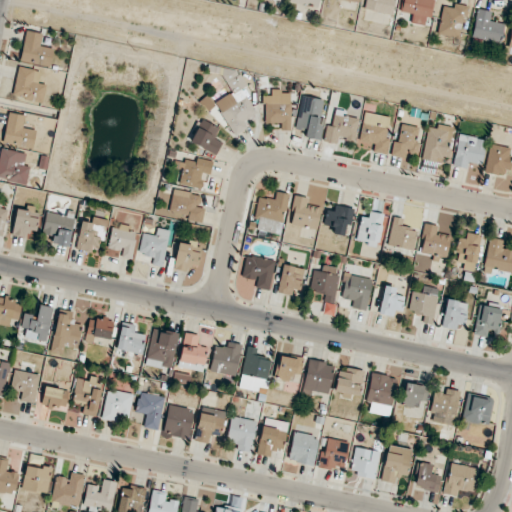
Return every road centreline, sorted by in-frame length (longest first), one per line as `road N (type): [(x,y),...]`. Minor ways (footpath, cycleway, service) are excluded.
road 1 (residential): [(383,511),(487,510),(511,421),(288,162),(263,160),(245,173),(215,310)]
road 2 (tertiary): [(511,373),(0,264)]
